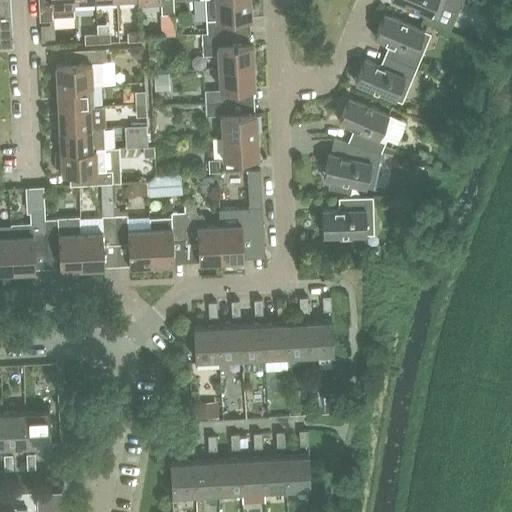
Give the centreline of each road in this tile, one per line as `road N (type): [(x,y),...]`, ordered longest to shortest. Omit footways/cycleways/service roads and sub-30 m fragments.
road 1 (residential): [(274,72),(283,282)]
road 2 (residential): [(119,353),(187,287),(283,282)]
road 3 (residential): [(100,511),(119,353)]
road 4 (residential): [(32,140),(29,0)]
road 5 (residential): [(0,346),(99,343),(119,353)]
road 6 (residential): [(274,72),(323,62),(357,0)]
